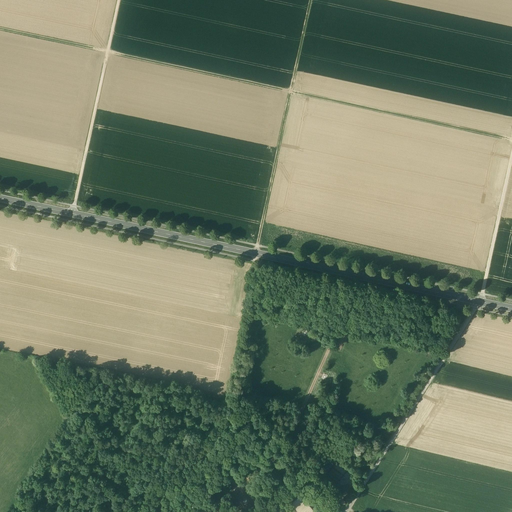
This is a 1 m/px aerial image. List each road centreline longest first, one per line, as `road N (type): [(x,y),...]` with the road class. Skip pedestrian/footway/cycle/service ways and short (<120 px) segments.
road 1 (secondary): [(0,198),(511,308)]
road 2 (track): [(511,139),(0,29)]
road 3 (track): [(311,0),(228,403)]
road 4 (track): [(72,213),(119,0)]
road 5 (track): [(511,156),(479,301)]
